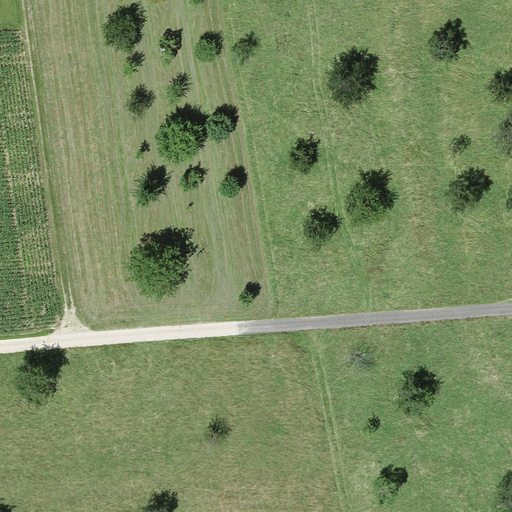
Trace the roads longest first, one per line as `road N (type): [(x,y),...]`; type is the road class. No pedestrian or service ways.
road 1 (track): [(0,346),(511,308)]
road 2 (track): [(69,338),(24,0)]
